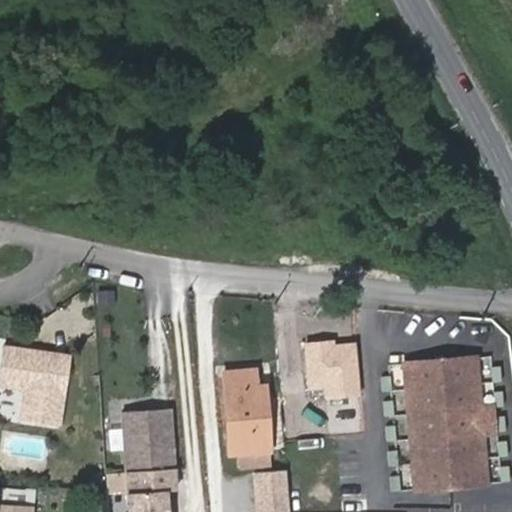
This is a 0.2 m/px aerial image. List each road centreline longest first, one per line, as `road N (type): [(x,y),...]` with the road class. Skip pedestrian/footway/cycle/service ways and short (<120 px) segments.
road 1 (residential): [(0,224),(193,267),(511,298)]
road 2 (unknown): [(186,265),(197,511)]
road 3 (secondary): [(511,187),(408,0)]
